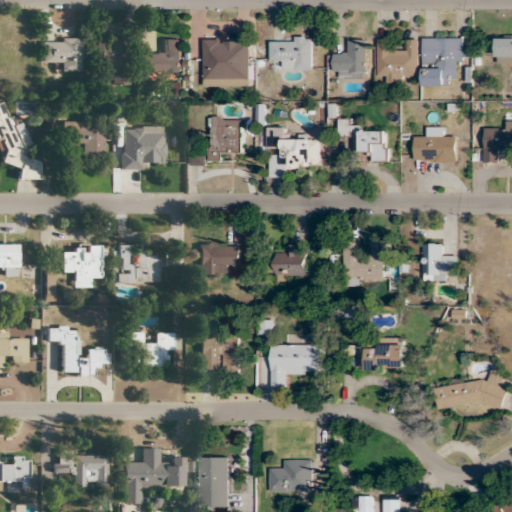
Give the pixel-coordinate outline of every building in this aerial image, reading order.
[(312,69),(312,37),(270,36),(269,58),(280,58),(280,69),(312,69)] [(496,63),(511,63),(511,57),(511,36),(496,36),(496,63)] [(80,38),(41,38),(41,61),(60,61),(60,71),(80,71),(80,38)] [(422,85),(455,85),(455,65),(463,65),(463,38),(422,38),(422,85)] [(95,41),(95,83),(125,83),(125,39),(107,39),(107,41),(95,41)] [(140,73),(180,73),(180,39),(160,39),(160,51),(140,51),(140,73)] [(203,39),(203,86),(252,86),(253,39),(203,39)] [(418,39),(407,39),(408,49),(387,50),(387,39),(377,40),(378,74),(387,74),(387,82),(409,81),(408,75),(418,75),(418,39)] [(367,78),(367,40),(344,40),(344,50),(334,50),(334,78),(367,78)] [(0,102),(0,157),(3,167),(14,164),(20,182),(39,175),(33,159),(24,162),(19,149),(29,146),(21,122),(10,126),(1,102),(0,102)] [(243,153),(244,117),(209,116),(209,162),(235,162),(235,153),(243,153)] [(340,135),(351,135),(351,120),(340,120),(340,135)] [(484,162),(499,162),(499,147),(511,147),(511,121),(504,121),(504,130),(484,130),(484,162)] [(102,123),(62,123),(62,146),(81,146),(81,157),(102,157),(102,123)] [(164,126),(119,126),(119,169),(142,169),(142,160),(164,160),(164,126)] [(288,127),(267,127),(267,148),(284,148),(284,169),(320,169),(320,137),(288,137),(288,127)] [(446,127),(425,127),(425,137),(414,137),(414,162),(456,162),(456,137),(446,137),(446,127)] [(387,130),(359,130),(359,153),(369,153),(369,162),(387,162),(387,130)] [(343,284),(390,283),(390,240),(365,240),(365,239),(343,239),(343,284)] [(16,244),(0,243),(0,276),(16,276),(16,244)] [(457,273),(457,254),(443,254),(443,243),(422,244),(423,281),(447,281),(447,273),(457,273)] [(198,274),(228,274),(228,264),(239,264),(239,244),(198,244),(198,274)] [(307,277),(307,244),(286,244),(286,255),(276,255),(276,277),(307,277)] [(100,246),(70,246),(70,254),(60,254),(60,274),(70,274),(70,288),(90,288),(90,278),(100,278),(100,246)] [(117,284),(157,286),(159,250),(118,249),(117,284)] [(52,274),(44,274),(44,302),(52,302),(52,274)] [(272,320),(259,320),(259,334),(272,334),(272,320)] [(60,376),(94,376),(94,367),(104,367),(104,349),(85,349),(85,357),(76,357),(75,327),(48,327),(48,344),(60,344),(60,376)] [(199,369),(239,369),(239,338),(219,338),(219,328),(199,328),(199,369)] [(0,367),(5,367),(5,363),(26,363),(26,339),(6,339),(6,332),(0,332),(0,367)] [(172,333),(152,333),(152,343),(142,343),(142,332),(117,332),(117,366),(125,366),(125,356),(137,356),(137,367),(163,367),(163,354),(172,354),(172,333)] [(271,386),(288,386),(288,375),(324,375),(324,344),(271,344),(271,386)] [(366,369),(405,369),(405,344),(366,344),(366,369)] [(438,410),(507,401),(503,377),(435,386),(438,410)] [(122,460),(122,504),(140,504),(140,492),(150,492),(151,504),(158,504),(158,489),(183,488),(183,458),(161,459),(160,448),(141,448),(142,460),(122,460)] [(52,475),(71,475),(71,487),(106,486),(106,456),(70,456),(70,450),(56,451),(56,460),(52,461),(52,475)] [(0,483),(27,482),(27,457),(9,458),(9,463),(0,463),(0,483)] [(198,507),(229,507),(229,457),(198,457),(198,507)] [(312,491),(312,459),(282,459),(282,470),(269,470),(269,491),(312,491)] [(511,511),(511,493),(484,508),(485,511),(511,511)] [(400,511),(401,498),(384,498),(383,511),(373,511),(374,496),(361,496),(361,511),(400,511)]
